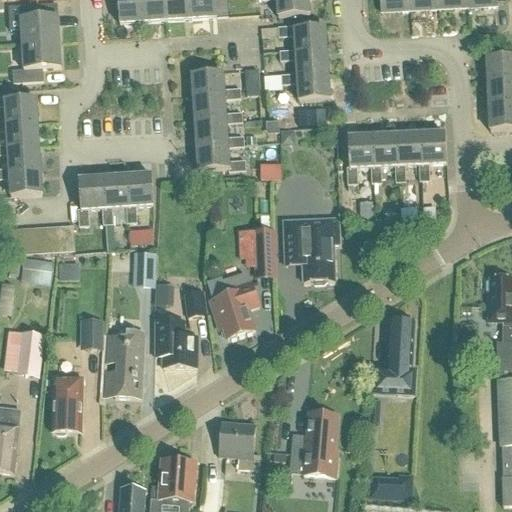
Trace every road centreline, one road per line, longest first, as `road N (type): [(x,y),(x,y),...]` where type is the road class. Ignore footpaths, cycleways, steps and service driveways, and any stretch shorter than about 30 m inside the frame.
road 1 (unclassified): [(29,511),(470,240)]
road 2 (residential): [(470,240),(460,49),(375,55),(352,36),(350,0)]
road 3 (residential): [(68,155),(68,111),(94,77),(93,0)]
